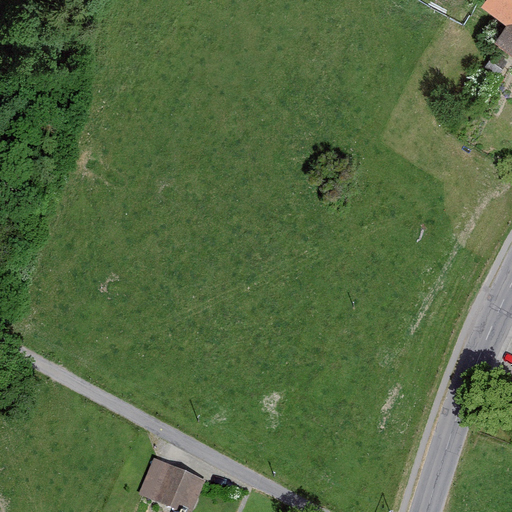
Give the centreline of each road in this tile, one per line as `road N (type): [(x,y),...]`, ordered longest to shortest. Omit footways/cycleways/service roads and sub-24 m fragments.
road 1 (residential): [(0,340),(184,447),(320,511)]
road 2 (tertiary): [(511,280),(472,366),(425,511)]
